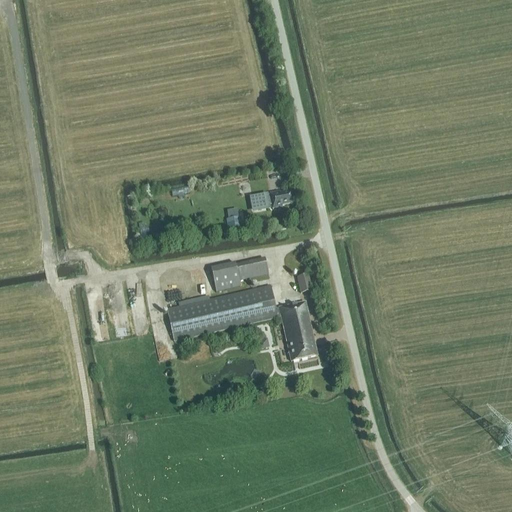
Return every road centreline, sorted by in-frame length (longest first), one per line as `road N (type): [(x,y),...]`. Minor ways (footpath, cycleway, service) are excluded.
road 1 (unclassified): [(419,511),(373,431),(273,0)]
road 2 (track): [(8,0),(53,285),(148,268)]
road 3 (track): [(94,462),(64,283)]
